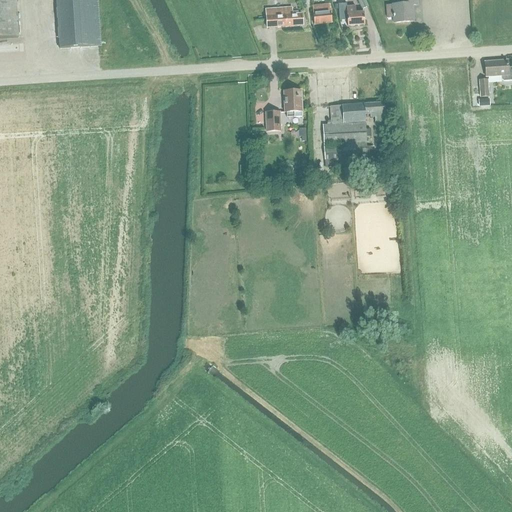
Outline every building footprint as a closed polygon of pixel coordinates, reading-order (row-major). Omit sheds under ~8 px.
[(16,0),(0,0),(0,39),(19,38),(16,0)] [(56,0),(58,32),(59,50),(101,47),(97,0),(56,0)] [(357,0),(362,10),(368,7),(364,0),(357,0)] [(392,5),(386,6),(387,19),(393,18),(394,23),(414,22),(413,14),(412,14),(411,6),(417,5),(416,0),(402,0),(403,5),(392,5)] [(364,26),(363,13),(356,14),(355,7),(347,7),(346,4),(338,5),(339,21),(347,21),(347,27),(364,26)] [(330,5),(312,6),(314,26),(332,24),(330,5)] [(292,15),(292,8),(266,10),(267,29),(303,26),(302,15),(292,15)] [(508,68),(507,61),(485,63),(486,78),(501,77),(501,80),(503,81),(511,81),(511,80),(511,69),(511,68),(508,68)] [(488,97),(487,81),(479,81),(480,98),(488,97)] [(285,113),(286,113),(287,118),(302,117),(301,92),(284,92),(285,113)] [(385,122),(384,104),(330,107),(331,126),(323,126),(324,146),(361,144),(361,145),(365,144),(366,144),(365,128),(365,116),(370,115),(370,118),(375,118),(375,123),(385,122)] [(280,132),(280,113),(266,113),(266,132),(280,132)] [(324,148),(325,167),(367,163),(366,144),(365,144),(361,145),(324,148)]
